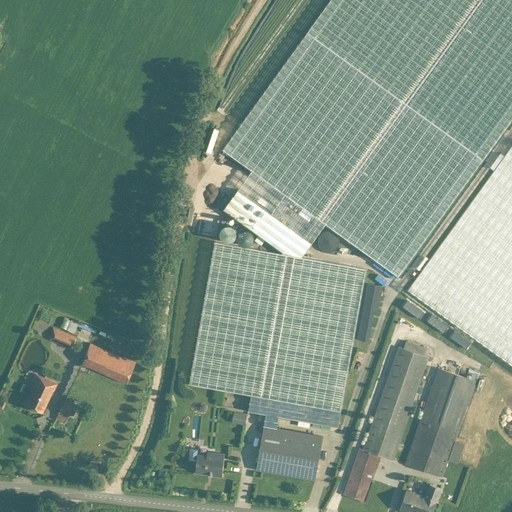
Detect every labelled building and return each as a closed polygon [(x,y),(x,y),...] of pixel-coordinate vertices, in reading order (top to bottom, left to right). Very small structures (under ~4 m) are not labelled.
[(511,121),(511,0),(331,0),(223,149),(252,171),(223,209),(283,253),(282,253),(215,242),(189,384),(251,395),(249,411),(266,414),(256,469),(315,480),(323,436),(277,428),(279,417),(338,427),(366,270),(302,258),(325,224),(399,278),(511,121)] [(511,146),(409,289),(511,363),(511,146)] [(198,202),(208,183),(202,180),(192,199),(198,202)] [(201,210),(200,212),(203,214),(195,224),(204,231),(213,218),(201,210)] [(226,226),(224,227),(222,229),(221,231),(221,234),(222,237),(223,239),(225,241),(227,242),(230,242),(233,241),(235,239),(237,237),(238,234),(237,232),(236,229),(234,227),(232,226),(229,225),(226,226)] [(319,248),(322,251),(325,252),(329,253),(332,252),(335,251),(338,248),(339,245),(339,241),(338,237),(336,234),(333,232),(330,231),(326,231),(323,232),(320,235),(318,238),(317,241),(318,245),(319,248)] [(3,253),(8,255),(12,248),(7,245),(3,253)] [(55,327),(70,331),(72,320),(57,317),(55,327)] [(73,337),(51,329),(47,338),(69,346),(73,337)] [(131,362),(89,345),(83,363),(124,379),(131,362)] [(381,455),(390,458),(424,359),(399,350),(365,448),(360,447),(345,492),(380,504),(385,487),(371,482),(381,455)] [(440,369),(410,461),(442,471),(472,380),(440,369)] [(24,405),(44,414),(59,382),(39,373),(24,405)] [(66,397),(55,418),(63,422),(74,401),(66,397)] [(198,473),(226,474),(227,454),(199,452),(198,473)] [(91,477),(105,476),(105,461),(90,461),(91,477)] [(402,510),(406,511),(437,511),(446,489),(431,483),(427,496),(410,489),(402,510)]
